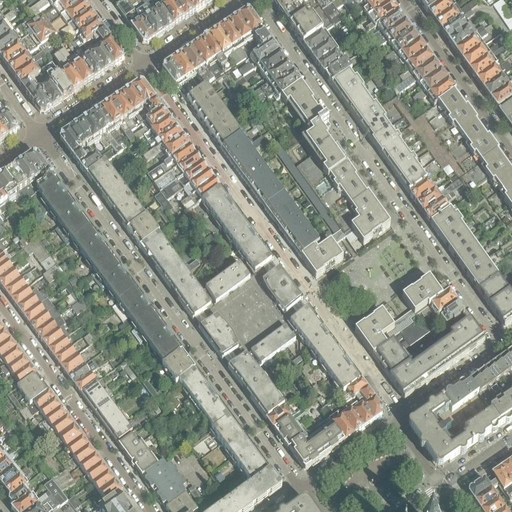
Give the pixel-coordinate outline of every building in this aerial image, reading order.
[(28,14),(47,0),(28,0),(28,1),(27,0),(20,0),(19,1),(28,14)] [(53,12),(68,0),(47,0),(28,14),(35,24),(41,19),(38,15),(50,7),(53,12)] [(69,30),(90,14),(79,0),(68,0),(53,12),(43,19),(42,19),(41,19),(35,24),(50,42),(69,30)] [(155,42),(165,35),(139,0),(130,0),(127,3),(155,42)] [(175,28),(160,6),(154,0),(139,0),(165,35),(175,28)] [(185,21),(169,0),(162,0),(165,3),(160,6),(175,28),(185,21)] [(169,0),(185,21),(195,15),(184,0),(169,0)] [(205,8),(199,0),(184,0),(195,15),(205,8)] [(297,11),(303,7),(297,0),(273,0),(270,2),(273,6),(289,29),(304,19),(297,11)] [(319,8),(313,0),(297,0),(303,7),(309,15),(319,8)] [(313,0),(319,8),(323,13),(333,28),(334,27),(335,28),(344,23),(343,22),(336,12),(347,5),(344,1),(342,0),(313,0)] [(355,14),(376,0),(353,0),(350,2),(347,5),(336,12),(343,22),(355,14)] [(376,29),(398,14),(387,0),(376,0),(355,14),(357,18),(363,14),(372,26),(366,30),(369,34),(376,29)] [(416,0),(427,15),(447,0),(416,0)] [(455,10),(452,5),(459,0),(447,0),(427,15),(434,25),(455,10)] [(503,1),(493,7),(496,12),(506,6),(503,1)] [(155,42),(127,3),(117,10),(143,46),(148,47),(155,42)] [(441,34),(471,13),(477,8),(474,3),(458,14),(455,10),(434,25),(441,34)] [(506,6),(496,12),(500,17),(509,11),(508,9),(506,6)] [(333,28),(323,13),(319,8),(309,15),(304,19),(289,29),(303,48),(324,34),(333,28)] [(511,15),(509,11),(500,17),(503,22),(511,16),(511,15)] [(0,45),(15,34),(10,27),(8,28),(6,25),(15,19),(11,13),(2,20),(0,16),(0,45)] [(470,29),(466,24),(465,23),(474,16),(471,13),(441,34),(449,44),(470,29)] [(75,39),(97,23),(90,14),(69,30),(75,39)] [(270,44),(260,29),(250,15),(246,14),(238,20),(261,51),(270,44)] [(373,45),(404,23),(398,14),(376,29),(380,33),(370,40),(373,45)] [(511,16),(503,22),(506,27),(511,23),(511,16)] [(261,51),(238,20),(228,26),(248,54),(251,58),(261,51)] [(93,40),(103,32),(97,23),(75,39),(69,43),(72,47),(69,49),(73,54),(83,47),(93,40)] [(391,49),(412,34),(404,23),(373,45),(377,51),(387,44),(391,49)] [(455,53),(485,32),(493,26),(490,23),(482,29),(482,28),(473,34),(470,29),(449,44),(455,53)] [(39,50),(50,42),(35,24),(27,29),(25,27),(15,34),(0,45),(0,60),(8,71),(28,57),(39,50)] [(248,54),(228,26),(219,32),(242,64),(246,61),(244,57),(248,54)] [(111,43),(104,33),(103,32),(93,40),(101,51),(111,43)] [(242,64),(219,32),(210,39),(225,60),(229,58),(236,68),(242,64)] [(483,48),(479,42),(488,36),(485,32),(455,53),(462,63),(483,48)] [(310,58),(331,43),(324,34),(303,48),(310,58)] [(388,66),(419,44),(412,34),(391,49),(394,53),(384,60),(386,63),(383,65),(385,68),(388,66)] [(225,60),(210,39),(202,44),(224,76),(231,71),(224,61),(225,60)] [(369,48),(362,39),(357,42),(364,51),(369,48)] [(114,69),(101,51),(93,40),(83,47),(90,58),(104,76),(114,69)] [(335,56),(351,45),(347,40),(334,48),(331,43),(310,58),(317,67),(335,56)] [(69,70),(56,51),(50,42),(39,50),(42,53),(46,59),(50,56),(55,63),(51,66),(51,67),(56,72),(72,97),(82,90),(70,72),(65,75),(64,73),(69,70)] [(123,59),(111,43),(101,51),(114,69),(122,63),(123,59)] [(224,76),(202,44),(191,51),(213,83),(224,76)] [(257,70),(279,56),(271,45),(270,44),(261,51),(262,52),(250,60),(225,77),(228,82),(230,85),(232,87),(232,88),(243,80),(257,70)] [(405,69),(426,54),(419,44),(388,66),(392,71),(402,64),(405,69)] [(94,83),(79,62),(77,60),(70,64),(68,61),(70,61),(61,48),(56,51),(69,70),(70,72),(82,90),(94,83)] [(469,73),(499,51),(496,48),(487,54),(483,48),(462,63),(469,73)] [(511,71),(511,69),(510,66),(507,63),(498,69),(493,62),(503,55),(500,50),(499,51),(469,73),(483,92),(504,77),(511,71)] [(213,83),(191,51),(181,58),(197,79),(204,89),(213,83)] [(15,81),(40,62),(43,67),(38,71),(41,75),(43,73),(51,67),(51,66),(55,63),(50,56),(46,59),(42,53),(37,58),(36,57),(31,60),(28,57),(8,71),(15,81)] [(404,84),(433,63),(426,54),(405,69),(408,73),(399,79),(403,85),(404,84)] [(264,81),(286,66),(279,56),(257,70),(258,72),(264,81)] [(324,78),(343,66),(335,56),(317,67),(324,78)] [(104,76),(90,58),(87,60),(86,57),(79,62),(94,83),(104,76)] [(197,79),(181,58),(171,64),(194,97),(200,93),(192,83),(197,79)] [(30,84),(41,75),(38,71),(43,67),(40,62),(15,81),(22,90),(30,84)] [(420,88),(440,73),(433,63),(404,84),(407,89),(416,83),(420,88)] [(194,97),(171,64),(164,69),(163,74),(185,103),(186,103),(194,97)] [(331,87),(349,76),(352,74),(345,64),(343,66),(324,78),(331,87)] [(257,100),(293,76),(286,66),(264,81),(267,85),(254,95),(257,100)] [(72,97),(56,72),(51,67),(43,73),(64,103),(72,97)] [(247,84),(257,77),(255,74),(258,72),(257,70),(243,80),(247,84)] [(64,103),(43,73),(41,75),(49,85),(41,91),(54,110),(64,103)] [(427,98),(447,83),(440,73),(420,88),(423,93),(413,100),(414,101),(410,104),(413,108),(427,98)] [(281,100),(301,87),(293,76),(257,100),(261,106),(275,96),(279,101),(281,100)] [(367,101),(362,93),(364,92),(356,82),(354,83),(349,76),(331,87),(350,114),(367,101)] [(225,77),(220,80),(222,83),(224,86),(228,82),(225,77)] [(490,102),(511,86),(511,78),(507,82),(504,77),(483,92),(490,102)] [(383,86),(378,78),(373,82),(378,90),(383,86)] [(435,109),(455,94),(447,83),(427,98),(435,109)] [(54,110),(41,91),(39,92),(39,91),(37,93),(30,84),(22,90),(40,115),(45,116),(54,110)] [(162,112),(143,87),(139,86),(131,91),(152,119),(162,112)] [(511,101),(511,86),(490,102),(498,112),(506,106),(511,101)] [(291,107),(307,96),(301,87),(281,100),(286,107),(289,105),(291,107)] [(218,105),(213,98),(206,89),(200,93),(194,97),(186,103),(198,119),(218,105)] [(152,119),(131,91),(121,98),(134,116),(141,127),(144,125),(152,119)] [(507,166),(456,95),(455,94),(435,109),(414,123),(397,99),(378,112),(368,119),(370,122),(360,129),(409,196),(427,183),(449,168),(469,196),(489,181),(498,175),(497,173),(507,166)] [(314,109),(311,105),(313,104),(307,96),(291,107),(300,119),(314,109)] [(136,130),(129,120),(134,116),(121,98),(110,105),(131,134),(136,130)] [(368,119),(378,112),(375,108),(373,109),(367,101),(350,114),(360,129),(370,122),(368,119)] [(260,113),(253,103),(248,107),(255,117),(260,113)] [(134,137),(131,134),(110,105),(102,111),(100,112),(127,150),(138,143),(134,137)] [(209,135),(230,121),(218,105),(198,119),(209,135)] [(511,105),(507,109),(506,106),(498,112),(511,131),(511,105)] [(17,130),(0,107),(0,129),(8,140),(16,135),(17,130)] [(326,121),(319,113),(318,114),(314,109),(300,119),(309,133),(326,121)] [(127,150),(100,112),(90,119),(110,148),(117,156),(127,150)] [(143,139),(168,121),(162,112),(152,119),(144,125),(146,129),(134,137),(138,143),(143,139)] [(110,148),(90,119),(80,126),(92,144),(94,147),(99,144),(105,151),(109,149),(110,148)] [(157,143),(175,130),(168,121),(143,139),(147,144),(154,139),(157,143)] [(242,138),(237,131),(230,121),(209,135),(222,153),(240,139),(242,138)] [(329,146),(326,142),(328,141),(323,133),(330,128),(326,121),(309,133),(313,138),(305,143),(315,157),(329,146)] [(92,144),(80,126),(70,133),(83,153),(87,157),(90,161),(96,157),(88,147),(92,144)] [(0,145),(8,140),(0,129),(0,145)] [(157,156),(182,140),(175,130),(157,143),(160,147),(143,159),(147,164),(157,157),(157,156)] [(83,153),(70,133),(61,138),(60,143),(71,157),(78,152),(80,155),(83,153)] [(253,153),(265,144),(261,138),(249,147),(247,144),(245,146),(240,139),(222,153),(236,173),(255,159),(250,153),(252,152),(253,153)] [(169,162),(189,149),(182,140),(157,156),(157,157),(161,162),(166,159),(169,162)] [(379,213),(357,181),(334,150),(332,151),(329,146),(315,157),(296,170),(340,233),(345,240),(353,234),(353,231),(379,213)] [(177,170),(195,157),(189,149),(169,162),(164,166),(147,177),(153,186),(177,170)] [(90,161),(87,157),(83,153),(80,155),(78,152),(71,157),(79,168),(90,161)] [(103,167),(96,157),(90,161),(79,168),(86,177),(103,167)] [(160,195),(201,166),(195,157),(177,170),(153,186),(160,195)] [(44,167),(38,159),(32,158),(24,163),(33,175),(44,167)] [(270,179),(262,169),(264,168),(260,162),(258,164),(255,159),(236,173),(251,193),(270,179)] [(39,183),(33,175),(24,163),(14,170),(29,188),(32,185),(36,189),(42,186),(39,183)] [(106,184),(115,178),(105,165),(103,167),(86,177),(98,194),(108,186),(106,184)] [(182,192),(207,174),(201,166),(160,195),(166,204),(167,203),(182,192)] [(500,193),(511,184),(511,172),(507,166),(497,173),(498,175),(489,181),(492,186),(494,185),(500,193)] [(44,167),(33,175),(39,183),(50,176),(44,167)] [(29,188),(14,170),(5,176),(4,176),(18,195),(23,191),(30,201),(35,197),(29,188)] [(190,198),(214,182),(207,174),(182,192),(186,196),(188,200),(190,198)] [(25,205),(18,195),(4,176),(0,179),(0,191),(15,213),(21,222),(29,216),(22,206),(25,205)] [(39,194),(55,183),(50,176),(39,183),(42,186),(36,189),(39,194)] [(111,212),(130,199),(120,186),(123,184),(118,176),(115,178),(106,184),(108,186),(98,194),(111,212)] [(284,199),(276,188),(270,179),(251,193),(265,212),(284,199)] [(187,215),(202,204),(220,191),(214,182),(190,198),(188,200),(180,206),(187,215)] [(49,212),(67,199),(61,191),(56,183),(33,200),(45,215),(49,212)] [(416,206),(434,193),(427,183),(409,196),(416,206)] [(423,217),(458,191),(462,188),(459,183),(437,198),(434,193),(416,206),(423,217)] [(511,184),(500,193),(505,201),(503,202),(511,213),(511,212),(511,184)] [(15,213),(0,191),(0,213),(1,214),(2,216),(8,211),(11,216),(15,213)] [(273,263),(220,191),(202,204),(242,259),(245,263),(255,276),(273,263)] [(444,208),(452,203),(451,202),(456,199),(455,197),(460,193),(458,191),(423,217),(430,226),(448,213),(444,208)] [(173,211),(167,203),(166,204),(160,195),(154,199),(161,209),(166,216),(173,211)] [(145,220),(135,206),(138,204),(132,197),(130,199),(111,212),(127,233),(145,220)] [(90,230),(76,211),(67,199),(49,212),(72,243),(90,230)] [(293,211),(295,210),(289,202),(287,203),(284,199),(265,212),(272,221),(280,231),(298,218),(293,211)] [(305,211),(311,207),(308,203),(302,207),(305,211)] [(154,214),(159,210),(155,205),(147,211),(150,216),(154,214)] [(173,227),(166,216),(161,209),(159,210),(154,214),(156,217),(158,215),(167,226),(164,229),(166,231),(173,227)] [(381,234),(390,228),(379,213),(353,231),(353,234),(363,247),(372,240),(375,237),(376,238),(377,238),(376,236),(380,233),(381,234)] [(463,226),(457,218),(455,219),(450,213),(448,214),(448,213),(430,226),(437,236),(445,230),(449,236),(461,228),(463,226)] [(294,251),(312,237),(298,218),(280,231),(294,251)] [(511,224),(507,218),(503,221),(507,227),(511,224)] [(159,236),(154,229),(146,219),(145,220),(127,233),(134,242),(140,250),(158,237),(159,236)] [(0,236),(6,233),(11,229),(8,223),(4,226),(0,228),(0,236)] [(446,248),(466,234),(461,228),(449,236),(445,230),(437,236),(446,248)] [(95,275),(113,261),(90,230),(72,243),(84,259),(95,275)] [(333,248),(343,241),(345,240),(340,233),(335,237),(333,238),(329,240),(321,245),(301,260),(307,269),(315,264),(314,263),(320,260),(319,258),(333,248)] [(451,255),(471,241),(466,234),(446,248),(451,255)] [(24,250),(36,241),(32,235),(19,243),(24,250)] [(191,282),(158,237),(140,250),(146,258),(193,322),(210,309),(200,294),(191,282)] [(301,260),(321,245),(318,241),(316,242),(312,237),(294,251),(301,260)] [(0,256),(1,256),(11,248),(5,239),(0,242),(0,256)] [(49,248),(44,240),(40,244),(45,251),(49,248)] [(50,260),(42,249),(36,241),(24,250),(23,251),(29,258),(32,255),(47,275),(43,278),(49,286),(57,281),(62,277),(58,271),(59,271),(50,260)] [(456,263),(476,249),(471,241),(451,255),(456,263)] [(487,252),(494,247),(491,243),(486,247),(487,248),(486,249),(487,252)] [(333,268),(343,261),(333,248),(319,258),(320,260),(314,263),(315,264),(307,269),(316,281),(325,274),(324,273),(328,271),(329,272),(330,271),(329,270),(333,267),(333,268)] [(461,270),(481,256),(476,249),(456,263),(461,270)] [(9,267),(14,264),(13,262),(18,259),(22,265),(26,262),(30,259),(29,258),(23,251),(11,259),(0,267),(0,280),(13,271),(9,267)] [(493,272),(505,263),(499,254),(486,263),(466,277),(479,295),(499,281),(493,272)] [(0,267),(11,259),(9,257),(4,260),(1,256),(0,256),(0,267)] [(466,277),(486,263),(481,256),(461,270),(466,277)] [(19,279),(31,270),(30,268),(34,265),(30,259),(26,262),(22,265),(13,271),(0,280),(0,287),(4,292),(20,281),(19,279)] [(135,292),(120,271),(113,261),(95,275),(118,305),(135,292)] [(68,270),(65,265),(59,269),(63,274),(68,270)] [(250,280),(240,266),(239,266),(231,272),(241,286),(250,280)] [(302,303),(279,271),(262,283),(263,283),(260,285),(283,316),(302,303)] [(241,286),(231,272),(222,278),(233,292),(241,286)] [(25,288),(21,283),(25,284),(33,278),(30,273),(20,281),(4,292),(11,301),(26,290),(30,288),(28,285),(25,288)] [(73,278),(67,282),(72,290),(79,285),(73,278)] [(233,292),(222,278),(214,284),(224,298),(233,292)] [(421,315),(449,294),(445,288),(438,293),(429,280),(420,287),(417,290),(415,289),(414,289),(416,291),(412,294),(411,293),(402,299),(411,313),(418,322),(423,319),(421,315)] [(506,328),(511,323),(511,297),(511,298),(499,281),(479,295),(502,327),(506,328)] [(224,298),(214,284),(205,291),(216,305),(224,298)] [(74,294),(70,288),(68,285),(58,292),(60,295),(66,291),(69,296),(70,297),(74,294)] [(16,309),(39,295),(35,290),(29,294),(26,290),(11,301),(16,309)] [(153,316),(143,302),(135,292),(118,305),(112,309),(123,325),(119,329),(122,334),(133,326),(135,329),(153,316)] [(81,302),(74,294),(70,297),(64,301),(69,307),(70,309),(81,302)] [(438,318),(457,305),(449,294),(421,315),(423,319),(424,320),(434,313),(438,318)] [(23,318),(44,302),(39,295),(16,309),(23,318)] [(29,326),(54,309),(47,300),(44,302),(23,318),(29,326)] [(77,318),(88,311),(81,302),(70,309),(67,312),(61,316),(63,319),(67,316),(67,315),(72,322),(77,318)] [(468,321),(464,315),(458,306),(440,318),(447,328),(449,326),(450,327),(445,331),(448,335),(468,321)] [(35,335),(60,317),(54,309),(29,326),(35,335)] [(361,383),(308,311),(295,320),(290,324),(300,337),(309,350),(343,396),(361,383)] [(385,346),(400,335),(410,349),(430,334),(425,328),(423,330),(418,322),(411,313),(391,327),(382,314),(372,320),(373,321),(369,324),(368,322),(367,323),(368,325),(364,327),(364,326),(355,333),(373,358),(387,348),(385,346)] [(145,342),(163,329),(153,316),(135,329),(136,331),(131,334),(140,346),(145,342)] [(41,343),(63,327),(66,326),(60,317),(35,335),(41,343)] [(237,348),(232,337),(231,337),(225,328),(216,320),(214,318),(198,330),(222,362),(238,350),(237,348)] [(428,384),(473,352),(482,345),(483,341),(470,323),(449,337),(452,341),(416,367),(428,384)] [(56,346),(68,338),(72,335),(69,332),(66,334),(64,331),(65,330),(63,327),(41,343),(48,352),(56,346)] [(298,346),(285,328),(276,334),(287,348),(290,352),(298,346)] [(181,354),(173,343),(163,329),(145,342),(163,368),(181,354)] [(0,348),(10,342),(4,333),(0,335),(0,348)] [(287,348),(276,334),(268,340),(278,355),(287,348)] [(56,359),(70,349),(65,343),(68,343),(71,341),(68,338),(56,346),(48,352),(54,360),(56,359)] [(278,355),(268,340),(259,347),(270,361),(278,355)] [(0,361),(1,362),(17,351),(10,342),(0,348),(0,361)] [(428,384),(416,367),(412,370),(393,343),(387,348),(373,358),(384,373),(403,399),(406,400),(428,384)] [(114,353),(110,347),(102,353),(107,359),(114,353)] [(270,361),(259,347),(251,353),(261,367),(270,361)] [(60,369),(76,358),(70,349),(56,359),(54,360),(60,369)] [(3,373),(23,359),(17,351),(1,362),(5,368),(3,368),(0,370),(3,373)] [(195,373),(187,362),(181,354),(163,368),(162,369),(175,387),(185,379),(195,373)] [(302,362),(301,361),(299,358),(299,359),(297,356),(294,358),(296,361),(293,364),(295,367),(302,362)] [(284,409),(269,388),(255,370),(246,357),(228,370),(266,422),(284,409)] [(68,379),(84,368),(76,358),(60,369),(68,379)] [(511,374),(511,366),(505,358),(498,363),(508,377),(511,374)] [(14,379),(29,367),(23,359),(3,373),(6,377),(8,376),(9,373),(14,379)] [(508,377),(498,363),(490,369),(501,382),(508,377)] [(74,388),(96,372),(98,370),(94,365),(88,369),(90,372),(88,374),(84,368),(68,379),(74,388)] [(17,390),(35,375),(29,367),(14,379),(18,385),(16,385),(13,387),(16,391),(17,390)] [(501,382),(490,369),(483,374),(493,388),(501,382)] [(136,381),(128,370),(124,372),(133,384),(136,381)] [(278,380),(285,374),(283,371),(276,376),(278,380)] [(96,385),(101,381),(96,375),(97,373),(96,372),(74,388),(80,396),(96,385)] [(230,420),(195,373),(185,379),(186,380),(179,385),(190,400),(183,406),(195,422),(202,417),(213,432),(230,420)] [(493,388),(483,374),(476,379),(486,393),(493,388)] [(486,393),(478,399),(501,429),(511,421),(511,374),(508,377),(501,382),(493,388),(486,393)] [(22,397),(41,383),(35,375),(17,390),(22,397)] [(157,395),(149,384),(151,382),(149,379),(141,385),(154,402),(156,402),(159,399),(162,397),(159,394),(157,395)] [(486,393),(476,379),(468,385),(478,399),(486,393)] [(43,386),(41,383),(22,397),(24,400),(43,386)] [(346,406),(355,399),(367,391),(361,383),(343,396),(340,398),(346,406)] [(86,405),(102,393),(96,385),(80,396),(86,405)] [(449,464),(501,429),(478,399),(468,385),(460,390),(407,429),(438,472),(449,464)] [(29,407),(48,392),(43,386),(24,400),(29,407)] [(145,392),(140,386),(136,388),(141,395),(145,392)] [(324,396),(319,390),(315,392),(320,399),(324,396)] [(93,413),(113,399),(107,391),(103,394),(102,393),(86,405),(93,413)] [(382,412),(367,391),(355,399),(359,404),(362,402),(366,407),(363,409),(374,423),(381,418),(381,417),(382,417),(382,413),(381,412),(382,412)] [(39,413),(54,401),(48,392),(29,407),(23,412),(22,413),(28,421),(39,413)] [(99,421),(115,410),(114,409),(118,406),(113,399),(93,413),(99,421)] [(374,423),(363,409),(359,404),(355,399),(346,406),(348,410),(364,430),(374,423)] [(55,414),(60,410),(54,401),(39,413),(46,422),(55,414)] [(160,413),(152,402),(148,404),(154,412),(153,413),(156,417),(160,413)] [(364,430),(348,410),(344,413),(337,404),(332,407),(330,405),(320,412),(328,423),(332,428),(344,445),(364,430)] [(290,420),(303,411),(300,407),(291,414),(290,412),(288,414),(284,409),(266,422),(273,432),(290,420)] [(52,430),(67,419),(60,410),(55,414),(46,422),(52,430)] [(105,429),(121,418),(115,410),(99,421),(105,429)] [(111,438),(126,426),(121,418),(105,429),(111,438)] [(58,439),(73,427),(67,419),(52,430),(56,436),(58,439)] [(231,460),(249,447),(230,420),(213,432),(211,433),(231,460)] [(280,441),(297,430),(290,420),(273,432),(280,441)] [(332,428),(328,423),(319,430),(311,420),(297,429),(305,440),(291,450),(295,455),(332,428)] [(117,446),(132,434),(126,426),(111,438),(117,446)] [(65,449),(81,438),(73,427),(58,439),(65,449)] [(307,471),(344,445),(332,428),(295,455),(293,457),(303,471),(307,471)] [(291,450),(305,440),(297,429),(297,430),(280,441),(288,452),(291,450)] [(125,457),(141,445),(134,436),(118,448),(125,457)] [(73,459),(88,448),(81,438),(65,449),(73,459)] [(158,468),(151,458),(152,456),(149,454),(148,453),(141,445),(125,457),(132,466),(133,465),(136,469),(135,470),(142,479),(158,468)] [(269,474),(261,463),(249,447),(231,460),(251,487),(269,474)] [(80,468),(95,457),(88,448),(73,459),(80,468)] [(0,464),(12,455),(11,454),(7,456),(6,455),(5,456),(5,455),(6,454),(2,449),(1,449),(0,450),(0,464)] [(0,478),(14,467),(11,463),(15,459),(12,455),(0,464),(0,478)] [(86,477),(101,465),(95,457),(80,468),(86,477)] [(69,477),(65,472),(59,476),(56,471),(47,459),(39,465),(45,473),(52,482),(61,494),(75,485),(69,477)] [(92,485),(108,474),(101,465),(86,477),(92,485)] [(511,470),(508,465),(500,471),(509,484),(511,488),(511,470)] [(154,495),(178,478),(170,468),(167,470),(164,466),(161,466),(158,468),(142,479),(153,495),(154,495)] [(0,484),(4,489),(21,476),(28,471),(26,469),(21,473),(20,474),(14,467),(0,478),(0,484)] [(511,499),(511,488),(509,484),(500,471),(492,477),(498,487),(503,495),(504,497),(508,502),(511,507),(511,504),(510,503),(511,502),(510,500),(511,499)] [(80,481),(73,473),(69,477),(75,485),(80,481)] [(99,494),(114,482),(108,474),(92,485),(99,494)] [(225,481),(219,474),(215,478),(220,485),(225,481)] [(255,509),(281,490),(269,474),(251,487),(243,493),(255,509)] [(25,488),(26,487),(26,486),(28,485),(21,476),(4,489),(11,498),(25,488)] [(474,503),(492,492),(498,487),(492,477),(470,492),(469,494),(469,496),(474,503)] [(185,498),(185,495),(182,491),(186,489),(178,478),(154,495),(153,495),(165,511),(185,498)] [(61,494),(52,482),(48,484),(43,488),(48,494),(51,498),(60,509),(68,502),(61,494)] [(122,493),(114,482),(99,494),(106,504),(116,496),(117,497),(122,493)] [(15,509),(32,496),(25,488),(11,498),(10,499),(9,502),(15,509)] [(201,499),(195,491),(195,490),(190,494),(196,502),(201,499)] [(479,511),(482,511),(498,501),(492,492),(474,503),(479,511)] [(251,511),(255,509),(243,493),(216,511),(251,511)] [(33,511),(40,507),(51,498),(48,494),(37,503),(32,496),(15,509),(11,511),(33,511)] [(126,511),(127,511),(128,511),(117,497),(116,496),(106,504),(103,506),(98,510),(99,511),(126,511)] [(195,511),(193,508),(185,497),(185,498),(165,511),(195,511)] [(74,498),(68,503),(75,511),(81,507),(74,498)] [(103,506),(98,500),(94,504),(98,510),(103,506)] [(504,511),(505,511),(498,501),(482,511),(504,511)]
